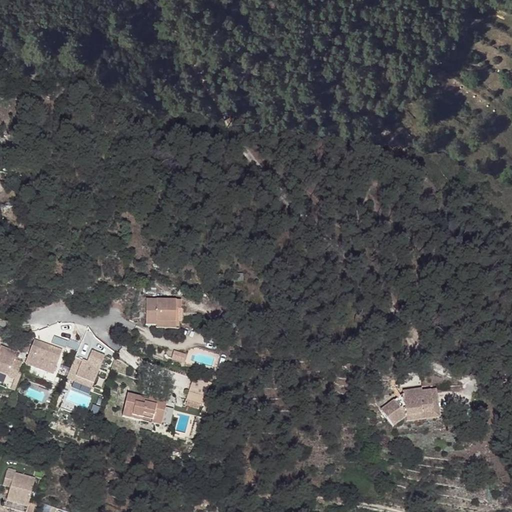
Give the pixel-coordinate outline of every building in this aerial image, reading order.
[(155,328),(163,328),(163,322),(181,322),(184,322),(185,309),(181,309),(181,299),(147,298),(146,324),(155,324),(155,328)] [(69,343),(55,337),(52,344),(66,350),(69,343)] [(63,351),(35,339),(24,367),(52,378),(63,351)] [(0,372),(9,376),(18,351),(1,344),(0,347),(0,372)] [(104,357),(91,352),(88,360),(101,365),(104,357)] [(100,368),(75,358),(69,373),(76,376),(74,382),(92,389),(100,368)] [(76,376),(69,373),(67,378),(74,382),(76,376)] [(207,383),(192,378),(187,391),(203,396),(207,383)] [(393,427),(406,417),(421,415),(421,411),(432,410),(430,390),(421,392),(420,389),(402,391),(402,393),(380,409),(393,427)] [(436,390),(430,390),(432,410),(421,411),(421,415),(406,417),(407,423),(439,419),(436,390)] [(203,396),(187,391),(185,399),(200,404),(203,396)] [(140,420),(161,425),(167,398),(150,394),(149,397),(148,400),(142,399),(142,397),(128,393),(124,410),(142,414),(140,420)] [(142,414),(124,410),(123,416),(140,420),(142,414)] [(23,511),(29,494),(0,487),(0,501),(4,503),(1,511),(23,511)]
